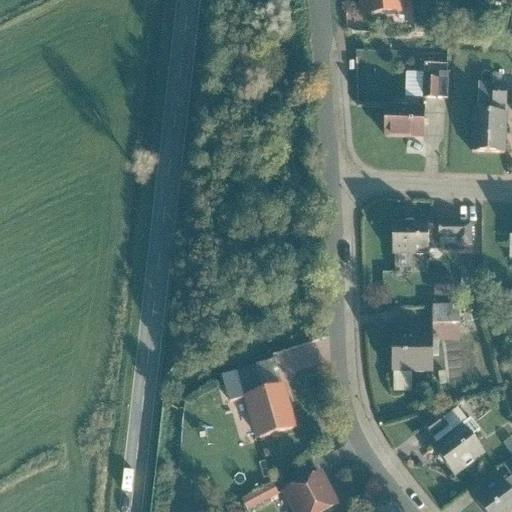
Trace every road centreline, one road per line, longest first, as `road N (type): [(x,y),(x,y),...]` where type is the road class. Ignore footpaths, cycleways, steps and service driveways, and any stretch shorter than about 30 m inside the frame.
road 1 (tertiary): [(191,0),(132,511)]
road 2 (residential): [(420,511),(377,455),(352,394),(343,191)]
road 3 (residential): [(343,191),(322,0)]
road 4 (residential): [(511,197),(343,191)]
